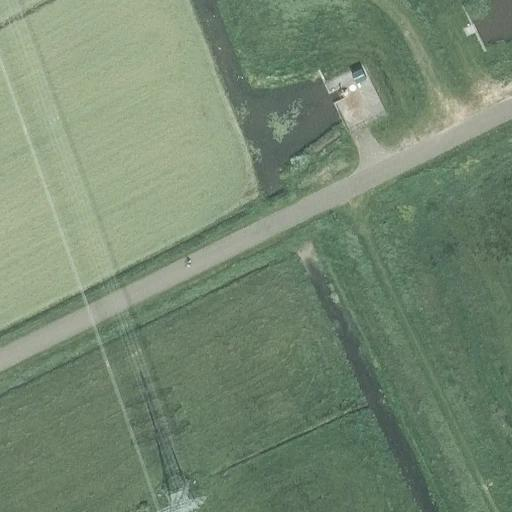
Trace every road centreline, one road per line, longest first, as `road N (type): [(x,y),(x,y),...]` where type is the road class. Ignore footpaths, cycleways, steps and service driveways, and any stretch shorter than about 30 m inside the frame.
road 1 (unclassified): [(0,359),(511,108)]
road 2 (track): [(335,192),(489,511)]
road 3 (track): [(377,0),(406,31),(456,135)]
